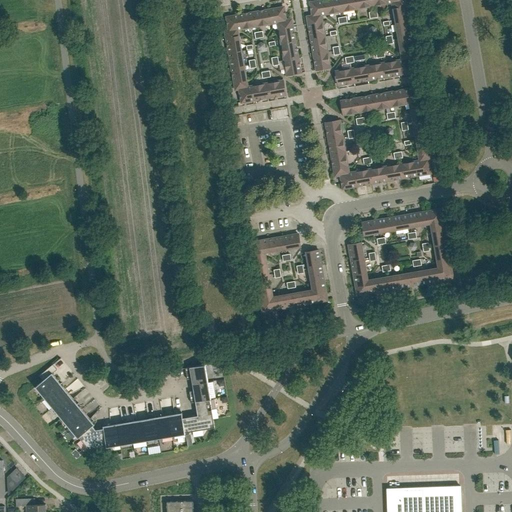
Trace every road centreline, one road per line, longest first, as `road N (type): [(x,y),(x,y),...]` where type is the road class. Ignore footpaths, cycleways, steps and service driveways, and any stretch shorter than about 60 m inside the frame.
road 1 (residential): [(98,340),(57,0)]
road 2 (tertiary): [(0,416),(77,488),(228,462)]
road 3 (residential): [(492,162),(464,0)]
road 4 (tertiary): [(348,330),(303,348),(245,439)]
road 5 (tertiary): [(247,459),(287,441),(349,348)]
road 6 (tertiary): [(374,326),(511,296)]
road 7 (residential): [(61,350),(105,403),(171,391)]
road 8 (residential): [(352,207),(479,182)]
road 9 (residential): [(293,171),(286,126),(253,132),(261,176)]
